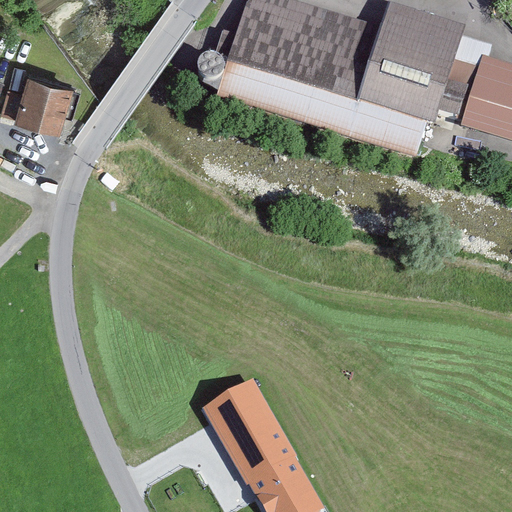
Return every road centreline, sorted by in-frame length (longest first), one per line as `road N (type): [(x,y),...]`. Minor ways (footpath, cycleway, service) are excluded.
road 1 (tertiary): [(195,0),(85,153),(61,240),(62,301),(79,380),(135,511)]
road 2 (track): [(114,466),(208,453),(250,511)]
